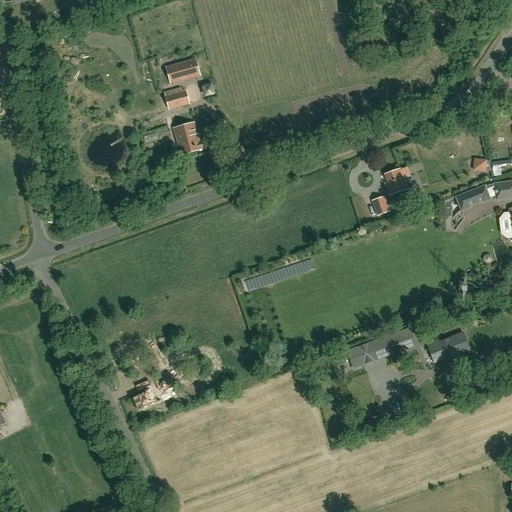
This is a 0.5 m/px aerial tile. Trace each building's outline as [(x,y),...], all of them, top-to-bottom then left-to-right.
[(170,84),(200,76),(195,58),(165,67),(170,84)] [(169,111),(190,105),(186,89),(165,95),(169,111)] [(181,155),(189,153),(202,149),(206,148),(203,140),(199,142),(194,123),(174,129),(181,155)] [(489,171),(490,161),(486,161),(486,160),(475,159),(474,170),(485,172),(485,171),(489,171)] [(407,189),(403,176),(405,176),(406,176),(408,175),(409,174),(407,169),(405,168),(404,169),(403,170),(401,171),(400,169),(385,174),(388,183),(386,184),(390,195),(407,189)] [(496,200),(511,197),(511,181),(494,184),(496,200)] [(490,199),(484,186),(456,197),(461,210),(469,207),(469,206),(482,201),(483,202),(490,199)] [(377,216),(384,214),(388,212),(390,212),(385,196),(372,201),(377,216)] [(399,210),(407,207),(403,196),(395,199),(399,210)] [(496,293),(511,287),(511,286),(510,280),(493,285),(496,293)] [(483,299),(494,295),(493,290),(481,293),(483,299)] [(404,347),(399,333),(368,344),(370,350),(380,346),(382,352),(393,349),(394,351),(404,347)] [(454,355),(470,350),(464,333),(438,342),(428,346),(433,358),(436,358),(438,364),(446,361),(447,364),(456,361),(454,355)] [(357,348),(345,352),(351,367),(362,363),(357,348)] [(132,372),(144,367),(139,356),(128,362),(132,372)] [(175,390),(196,380),(194,378),(202,374),(198,366),(190,370),(191,372),(181,376),(170,381),(175,390)] [(162,392),(159,385),(153,388),(153,387),(132,397),(136,404),(162,392)] [(139,411),(160,402),(160,401),(165,399),(162,392),(136,404),(139,411)]
